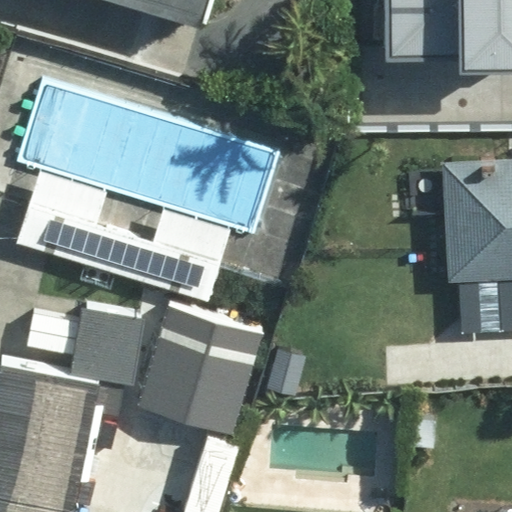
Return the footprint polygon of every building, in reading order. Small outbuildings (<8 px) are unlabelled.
[(511,0),(395,0),(396,38),(511,36),(511,0)] [(511,142),(451,146),(457,266),(511,263),(511,142)] [(17,245),(209,301),(230,229),(164,210),(155,242),(97,225),(107,192),(39,171),(17,245)] [(170,303),(138,407),(231,436),(263,332),(170,303)] [(28,347),(73,355),(79,317),(34,310),(28,347)] [(70,376),(134,386),(145,320),(81,310),(79,317),(73,355),(70,376)] [(1,364),(0,370),(0,511),(76,511),(102,384),(1,364)] [(209,437),(185,511),(220,511),(241,447),(209,437)]
